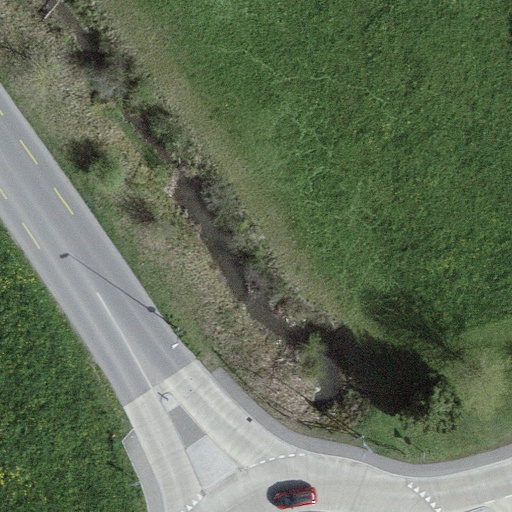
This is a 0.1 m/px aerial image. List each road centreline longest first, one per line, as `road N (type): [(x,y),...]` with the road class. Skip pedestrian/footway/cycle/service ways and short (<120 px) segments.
road 1 (tertiary): [(314,490),(110,309)]
road 2 (tertiary): [(110,309),(187,511)]
road 3 (tertiary): [(110,309),(0,151)]
road 4 (primary): [(511,485),(366,501)]
